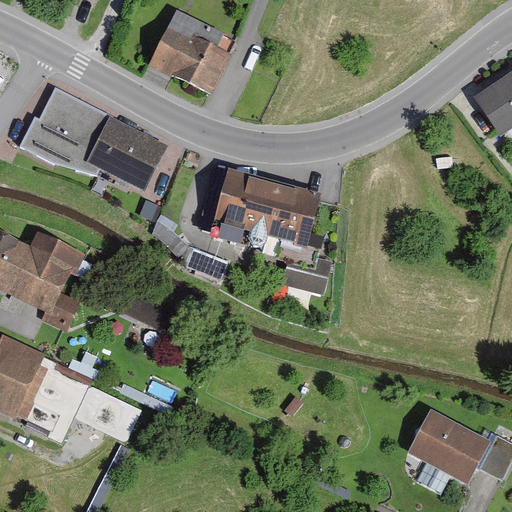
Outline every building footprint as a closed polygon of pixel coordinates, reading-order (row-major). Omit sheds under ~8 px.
[(217,30),(182,14),(156,67),(215,96),(236,53),(212,41),(217,30)] [(217,30),(212,41),(236,53),(241,42),(217,30)] [(511,82),(486,99),(511,136),(511,82)] [(47,121),(41,118),(26,147),(62,165),(106,177),(110,171),(94,162),(116,120),(118,117),(64,89),(47,121)] [(172,150),(116,120),(94,162),(110,171),(150,192),(172,150)] [(328,193),(234,170),(219,227),(310,254),(328,193)] [(85,266),(0,229),(0,285),(64,313),(85,266)] [(231,264),(207,256),(201,273),(225,281),(231,264)] [(336,265),(301,257),(299,266),(295,285),(330,293),(336,265)] [(52,362),(0,339),(0,402),(29,415),(52,362)] [(500,445),(437,411),(415,452),(434,462),(423,483),(448,496),(458,476),(478,486),(486,470),(509,482),(511,475),(511,433),(507,431),(500,445)]
